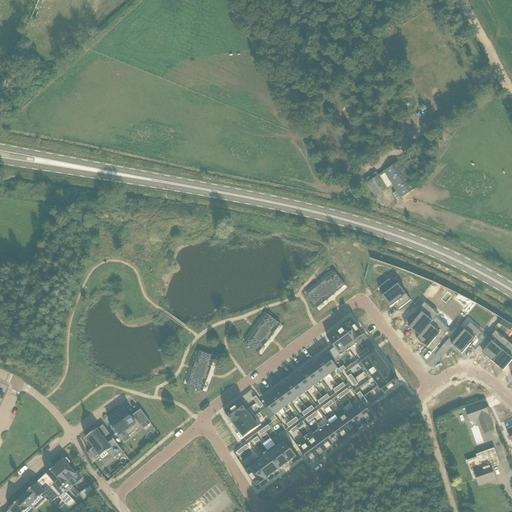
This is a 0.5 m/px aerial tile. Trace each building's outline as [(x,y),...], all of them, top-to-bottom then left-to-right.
[(384,171),(401,198),(416,188),(399,162),(384,171)] [(386,190),(377,176),(366,184),(375,197),(386,190)] [(334,272),(305,296),(316,309),(344,285),(334,272)] [(386,282),(378,288),(384,295),(381,297),(383,300),(390,308),(394,304),(399,310),(410,300),(407,297),(406,297),(405,296),(406,295),(398,284),(397,285),(392,289),(386,282)] [(430,296),(439,285),(434,283),(433,283),(426,292),(430,296)] [(467,316),(477,304),(470,301),(462,296),(458,295),(455,299),(465,308),(462,311),(467,316)] [(412,324),(409,328),(411,329),(419,336),(435,317),(436,318),(438,315),(424,303),(413,316),(417,318),(412,324)] [(267,314),(245,344),(258,354),(280,324),(267,314)] [(419,336),(417,339),(425,347),(427,348),(428,347),(433,350),(431,352),(432,352),(441,341),(440,340),(449,329),(436,318),(435,317),(419,336)] [(351,321),(343,327),(354,342),(354,341),(362,336),(351,321)] [(459,326),(449,338),(450,339),(456,331),(460,335),(451,345),(459,352),(462,354),(464,351),(468,347),(470,348),(482,333),(470,323),(464,330),(459,326)] [(343,327),(335,333),(348,350),(356,344),(354,341),(354,342),(343,327)] [(482,352),(481,353),(486,357),(486,358),(487,359),(487,358),(492,362),(509,343),(508,342),(507,343),(494,332),(489,339),(492,342),(482,352)] [(335,333),(327,338),(333,346),(340,356),(348,350),(335,333)] [(509,343),(492,362),(497,367),(498,368),(498,367),(503,371),(504,370),(511,360),(511,347),(508,344),(509,343)] [(199,352),(187,387),(202,392),(215,357),(199,352)] [(375,352),(358,364),(364,372),(381,360),(375,352)] [(326,354),(319,360),(330,375),(337,369),(326,354)] [(319,360),(311,366),(322,380),(330,375),(319,360)] [(381,360),(364,372),(370,381),(372,379),(372,378),(387,368),(381,360)] [(311,366),(303,371),(314,386),(322,380),(311,366)] [(387,368),(372,378),(372,379),(378,386),(393,376),(387,368)] [(303,371),(295,377),(306,392),(314,386),(303,371)] [(378,386),(375,388),(381,397),(399,384),(393,376),(378,386)] [(295,377),(287,383),(298,398),(306,392),(295,377)] [(287,383),(279,389),(290,404),(298,398),(287,383)] [(279,389),(271,395),(282,410),(290,404),(279,389)] [(271,395),(263,400),(274,415),(282,410),(271,395)] [(362,402),(354,408),(365,423),(373,417),(366,408),(362,402)] [(485,402),(465,409),(470,422),(489,415),(485,402)] [(240,403),(225,414),(231,422),(246,411),(240,403)] [(354,408),(346,413),(357,428),(365,423),(354,408)] [(246,411),(231,422),(237,430),(255,417),(249,409),(246,411)] [(120,410),(108,418),(110,420),(108,421),(112,426),(110,427),(116,435),(118,433),(119,435),(124,431),(128,436),(137,429),(136,427),(140,424),(143,429),(151,424),(140,410),(133,415),(133,416),(131,417),(130,416),(126,411),(123,414),(121,412),(120,410)] [(346,413),(338,419),(349,434),(357,428),(346,413)] [(255,417),(237,430),(243,438),(261,425),(255,417)] [(330,425),(341,440),(349,434),(338,419),(330,425)] [(328,422),(320,428),(333,446),(341,440),(330,425),(328,422)] [(320,428),(312,434),(314,437),(325,452),(333,446),(320,428)] [(104,440),(97,430),(97,429),(85,438),(86,439),(93,448),(89,451),(96,460),(109,450),(115,458),(123,452),(110,435),(104,440)] [(307,442),(306,443),(317,457),(325,452),(314,437),(307,442)] [(283,439),(275,445),(288,463),(296,457),(283,439)] [(304,440),(296,446),(304,456),(309,463),(317,457),(306,443),(307,442),(305,440),(304,440)] [(267,451),(269,454),(280,469),(288,463),(275,445),(267,451)] [(500,464),(494,449),(476,455),(476,458),(467,462),(470,473),(473,480),(477,479),(479,485),(495,480),(490,467),(500,464)] [(262,459),(261,460),(272,474),(280,469),(269,454),(262,459)] [(259,457),(251,463),(264,480),(272,474),(261,460),(262,459),(260,457),(259,457)] [(76,475),(75,473),(68,465),(70,463),(66,458),(64,460),(63,459),(55,466),(68,482),(73,487),(77,484),(72,479),(76,475)] [(251,463),(243,469),(256,486),(264,480),(251,463)] [(62,487),(68,482),(55,466),(46,474),(54,483),(50,488),(59,497),(66,492),(62,487)] [(58,496),(50,488),(45,483),(41,488),(36,483),(22,496),(31,505),(40,496),(51,503),(58,496)] [(94,492),(90,486),(79,494),(83,500),(94,492)] [(24,511),(31,505),(22,496),(9,509),(11,511),(24,511)] [(66,511),(70,509),(65,503),(60,507),(63,511),(66,511)]
